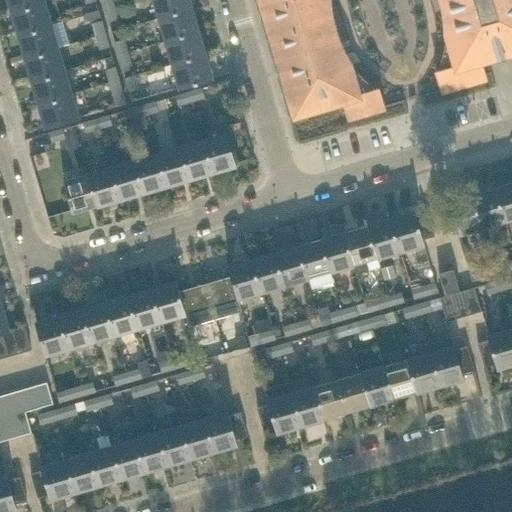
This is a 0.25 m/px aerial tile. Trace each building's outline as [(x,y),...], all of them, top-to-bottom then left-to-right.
[(10,0),(13,9),(44,0),(10,0)] [(20,32),(51,23),(44,0),(13,9),(20,32)] [(189,0),(155,0),(160,16),(192,7),(189,0)] [(262,0),(292,100),(300,98),(304,112),(345,100),(350,117),(384,107),(378,87),(359,93),(358,92),(350,65),(341,68),(339,62),(338,58),(345,56),(332,11),(325,13),(321,0),(262,0)] [(511,0),(440,0),(444,10),(451,8),(459,38),(450,41),(457,64),(437,70),(443,90),(485,77),(480,60),(482,60),(483,62),(490,60),(489,58),(498,55),(499,58),(505,56),(504,53),(511,51),(511,0)] [(114,5),(105,8),(109,20),(118,18),(114,5)] [(192,7),(160,16),(167,40),(198,31),(192,7)] [(97,35),(106,32),(102,19),(93,22),(97,35)] [(26,55),(58,46),(51,23),(20,32),(26,55)] [(198,31),(167,40),(174,63),(205,54),(198,31)] [(106,32),(97,35),(100,48),(110,45),(106,32)] [(119,54),(128,51),(124,38),(115,41),(119,54)] [(33,79),(65,70),(58,46),(26,55),(33,79)] [(128,51),(119,54),(122,67),(132,64),(128,51)] [(205,54),(174,63),(181,87),(212,78),(205,54)] [(110,81),(120,79),(116,66),(106,68),(110,81)] [(40,102),(71,93),(65,70),(33,79),(40,102)] [(129,91),(139,88),(135,74),(125,77),(129,91)] [(120,79),(110,81),(115,97),(124,94),(120,79)] [(189,91),(192,101),(204,97),(200,88),(189,91)] [(178,105),(192,101),(189,91),(175,95),(178,105)] [(47,126),(78,117),(71,93),(40,102),(47,126)] [(143,105),(146,114),(157,110),(155,101),(143,105)] [(131,118),(146,114),(143,105),(129,109),(131,118)] [(96,118),(99,127),(111,124),(109,115),(96,118)] [(85,132),(99,127),(96,118),(83,122),(85,132)] [(66,137),(63,128),(50,131),(52,141),(66,137)] [(212,171),(236,164),(227,132),(203,139),(212,171)] [(189,177),(212,171),(203,139),(180,146),(189,177)] [(166,184),(189,177),(180,146),(157,153),(166,184)] [(143,191),(166,184),(157,153),(134,159),(143,191)] [(120,198),(143,191),(134,159),(110,166),(120,198)] [(97,204),(120,198),(110,166),(88,173),(97,204)] [(73,211),(97,204),(88,173),(64,180),(73,211)] [(511,216),(511,182),(497,187),(501,201),(506,219),(511,216)] [(506,219),(501,201),(497,187),(474,194),(483,225),(506,219)] [(458,233),(483,225),(474,194),(450,201),(451,205),(457,228),(458,233)] [(446,232),(457,228),(451,205),(439,208),(446,232)] [(424,242),(423,239),(416,215),(415,211),(393,218),(397,234),(402,249),(424,242)] [(423,239),(435,235),(428,211),(416,215),(423,239)] [(402,249),(397,234),(393,218),(369,225),(373,239),(378,256),(402,249)] [(378,256),(373,239),(369,225),(346,231),(350,247),(355,263),(378,256)] [(355,263),(350,247),(346,231),(323,238),(327,255),(332,269),(355,263)] [(332,269),(327,255),(323,238),(300,245),(304,261),(309,276),(332,269)] [(309,276),(304,261),(300,245),(277,252),(281,267),(286,283),(309,276)] [(286,283),(281,267),(277,252),(253,258),(258,274),(262,290),(286,283)] [(262,290),(258,274),(253,258),(229,265),(233,277),(239,297),(262,290)] [(481,268),(479,263),(471,265),(475,280),(496,274),(494,264),(481,268)] [(460,291),(458,285),(454,268),(439,273),(446,295),(452,293),(460,291)] [(499,279),(502,288),(511,285),(511,279),(511,276),(499,279)] [(242,310),(239,297),(233,277),(206,284),(211,302),(216,318),(242,310)] [(489,292),(502,288),(499,279),(486,283),(489,292)] [(185,312),(180,292),(176,281),(153,288),(157,304),(162,319),(185,312)] [(216,318),(211,302),(206,284),(180,292),(185,312),(189,326),(216,318)] [(415,298),(428,294),(425,284),(412,288),(415,298)] [(480,307),(477,296),(474,287),(463,290),(469,311),(480,307)] [(162,319),(157,304),(153,288),(130,294),(134,311),(139,326),(162,319)] [(458,314),(469,311),(463,290),(460,291),(452,293),(458,314)] [(389,295),(392,304),(404,301),(402,291),(389,295)] [(446,317),(458,314),(452,293),(446,295),(440,297),(446,317)] [(139,326),(134,311),(130,294),(106,301),(111,319),(115,333),(139,326)] [(378,308),(392,304),(389,295),(376,299),(378,308)] [(416,304),(419,313),(432,309),(429,300),(416,304)] [(115,333),(111,319),(106,301),(83,308),(88,326),(92,339),(115,333)] [(406,317),(419,313),(416,304),(404,307),(406,317)] [(343,308),(346,318),(358,314),(355,305),(343,308)] [(9,330),(2,306),(0,306),(0,332),(2,332),(9,330)] [(92,339),(88,326),(83,308),(60,315),(65,333),(69,346),(92,339)] [(323,324),(346,318),(343,308),(321,315),(323,324)] [(370,317),(373,327),(386,323),(383,313),(370,317)] [(69,346),(65,333),(60,315),(37,322),(46,353),(69,346)] [(316,327),(323,324),(321,315),(313,317),(316,327)] [(349,333),(373,327),(370,317),(347,324),(349,333)] [(297,322),(300,331),(312,328),(309,318),(297,322)] [(286,335),(300,331),(297,322),(283,326),(286,335)] [(326,340),(349,333),(347,324),(324,331),(326,340)] [(32,349),(25,326),(25,325),(13,329),(20,353),(32,349)] [(498,366),(511,362),(511,327),(489,335),(490,339),(497,363),(498,366)] [(9,356),(20,353),(13,329),(9,330),(2,332),(9,356)] [(263,342),(276,338),(273,329),(260,333),(263,342)] [(314,344),(326,340),(324,331),(311,334),(314,344)] [(0,358),(9,356),(2,332),(0,332),(0,358)] [(485,366),(497,363),(490,339),(478,342),(485,366)] [(277,344),(280,353),(294,350),(291,340),(277,344)] [(258,360),(280,353),(277,344),(255,351),(258,360)] [(464,376),(463,372),(456,349),(455,345),(430,352),(439,383),(464,376)] [(463,372),(474,369),(468,345),(456,349),(463,372)] [(416,390),(439,383),(430,352),(407,359),(416,390)] [(174,358),(176,367),(188,364),(186,354),(174,358)] [(162,371),(176,367),(174,358),(160,362),(162,371)] [(393,397),(416,390),(407,359),(384,366),(393,397)] [(191,369),(193,379),(206,375),(203,366),(191,369)] [(370,404),(393,397),(384,366),(361,372),(370,404)] [(127,372),(130,381),(142,377),(140,368),(127,372)] [(180,383),(193,379),(191,369),(177,373),(180,383)] [(116,385),(130,381),(127,372),(114,376),(116,385)] [(347,410),(370,404),(361,372),(338,379),(347,410)] [(144,383),(147,392),(160,389),(157,379),(144,383)] [(324,417),(347,410),(338,379),(315,386),(324,417)] [(42,407),(54,403),(48,382),(36,386),(42,407)] [(80,386),(83,395),(96,391),(93,382),(80,386)] [(134,396),(147,392),(144,383),(131,387),(134,396)] [(32,410),(42,407),(36,386),(26,389),(32,410)] [(60,401),(83,395),(80,386),(57,392),(60,401)] [(301,424),(324,417),(315,386),(291,392),(301,424)] [(21,413),(26,411),(32,410),(26,389),(15,392),(21,413)] [(11,416),(15,415),(21,413),(15,392),(5,395),(11,416)] [(291,392),(268,399),(269,403),(276,427),(277,430),(301,424),(291,392)] [(98,396),(101,406),(113,402),(111,393),(98,396)] [(0,415),(1,419),(4,418),(11,416),(5,395),(0,395),(0,415)] [(87,410),(101,406),(98,396),(85,400),(87,410)] [(269,403),(258,406),(265,430),(276,427),(269,403)] [(52,410),(55,419),(67,416),(64,406),(52,410)] [(41,423),(55,419),(52,410),(38,414),(41,423)] [(32,432),(30,425),(26,411),(21,413),(15,415),(18,425),(21,435),(32,432)] [(237,442),(236,438),(229,415),(228,411),(205,418),(207,425),(214,449),(237,442)] [(248,435),(245,425),(241,411),(229,415),(236,438),(248,435)] [(21,435),(18,425),(15,415),(11,416),(4,418),(6,425),(10,438),(21,435)] [(0,441),(10,438),(6,425),(4,418),(1,419),(0,418),(0,441)] [(214,449),(207,425),(205,418),(182,424),(182,425),(191,456),(214,449)] [(191,456),(182,425),(182,424),(158,431),(168,463),(191,456)] [(144,469),(168,463),(158,431),(135,438),(144,469)] [(121,476),(144,469),(135,438),(112,445),(121,476)] [(98,483),(121,476),(112,445),(89,452),(98,483)] [(75,490),(98,483),(89,452),(66,458),(75,490)] [(51,496),(75,490),(66,458),(42,465),(43,469),(50,493),(51,496)] [(38,496),(50,493),(43,469),(31,472),(38,496)] [(0,511),(17,507),(16,503),(9,479),(8,475),(0,477),(0,511)] [(16,503),(28,499),(21,476),(9,479),(16,503)]
